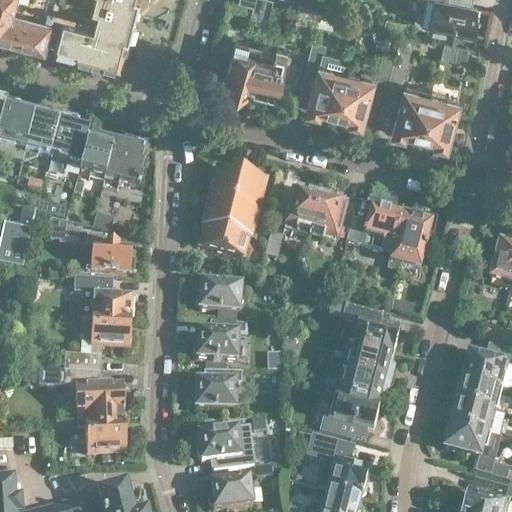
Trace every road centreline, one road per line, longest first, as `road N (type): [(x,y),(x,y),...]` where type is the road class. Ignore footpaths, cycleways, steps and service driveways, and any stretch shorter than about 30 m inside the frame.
road 1 (residential): [(178,511),(160,405),(173,112)]
road 2 (residential): [(408,511),(470,190)]
road 3 (residential): [(470,190),(173,112)]
road 4 (residential): [(470,190),(507,0)]
road 5 (residential): [(173,112),(0,65)]
